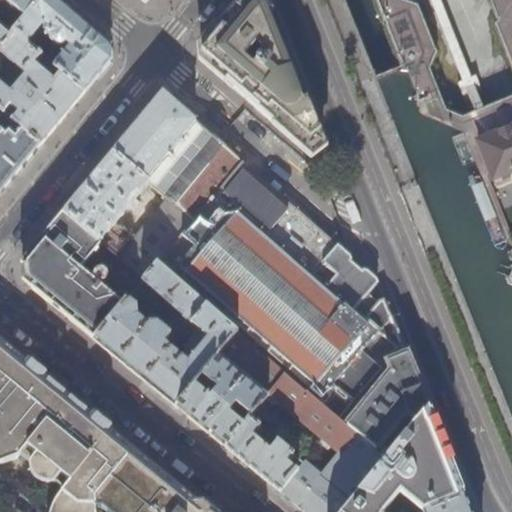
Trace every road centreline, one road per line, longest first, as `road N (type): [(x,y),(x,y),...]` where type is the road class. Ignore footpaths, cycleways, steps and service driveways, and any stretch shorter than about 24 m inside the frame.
road 1 (residential): [(0,301),(254,511)]
road 2 (residential): [(492,511),(367,210)]
road 3 (residential): [(367,210),(317,200),(155,54)]
road 4 (residential): [(0,244),(155,54)]
road 5 (residential): [(367,210),(284,0)]
